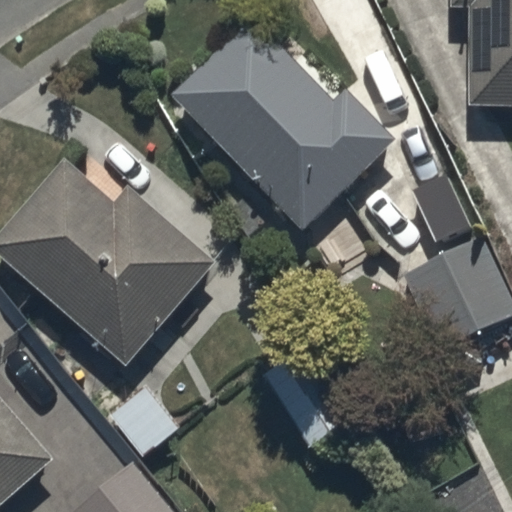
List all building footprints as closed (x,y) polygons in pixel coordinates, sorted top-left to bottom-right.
[(511,127),(511,0),(454,0),(455,26),(471,26),(472,127),(511,127)] [(304,250),(397,158),(347,107),(337,117),(256,34),(172,116),(304,250)] [(0,275),(130,384),(219,277),(132,205),(121,219),(68,175),(0,256),(0,275)] [(511,303),(490,252),(406,288),(441,370),(445,368),(454,388),(487,374),(478,355),(511,340),(511,303)] [(361,438),(312,360),(268,388),(316,466),(361,438)] [(147,399),(111,428),(146,472),(183,443),(147,399)] [(0,511),(19,511),(59,476),(0,411),(0,511)] [(163,511),(136,478),(93,511),(163,511)]
